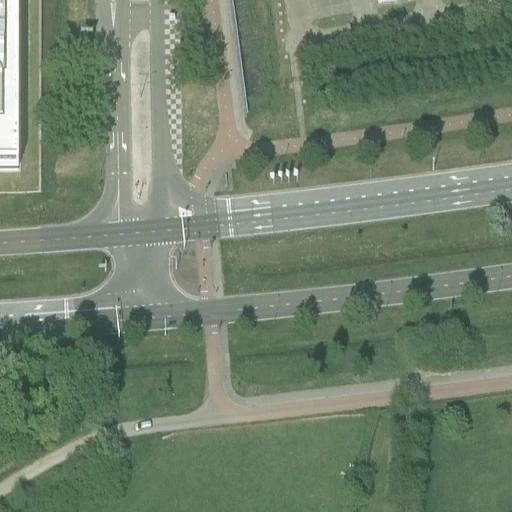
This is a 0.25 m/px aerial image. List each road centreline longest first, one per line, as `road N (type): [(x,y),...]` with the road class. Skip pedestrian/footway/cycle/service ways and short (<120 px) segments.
road 1 (unclassified): [(0,492),(96,441),(219,418),(511,384)]
road 2 (primary): [(140,320),(511,280)]
road 3 (primary): [(511,192),(162,233)]
road 4 (unclassified): [(109,17),(115,237)]
road 5 (unclassified): [(162,233),(155,16)]
road 6 (primary): [(0,331),(140,320)]
